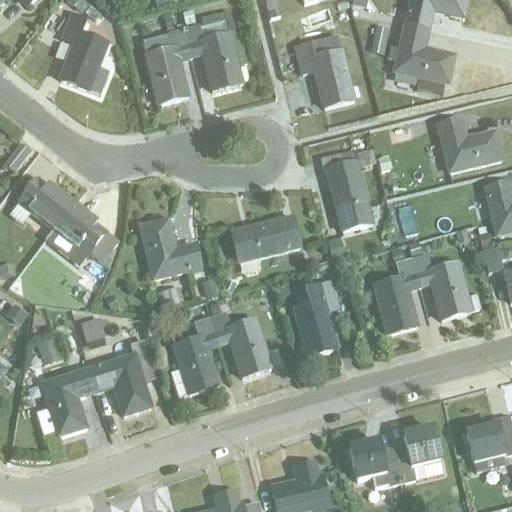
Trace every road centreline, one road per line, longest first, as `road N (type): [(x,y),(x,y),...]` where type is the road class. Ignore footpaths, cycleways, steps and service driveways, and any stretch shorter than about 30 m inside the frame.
road 1 (residential): [(511,346),(376,378),(67,486),(0,484)]
road 2 (residential): [(161,150),(238,126),(263,127),(276,140),(275,161),(256,175),(200,173),(177,163)]
road 3 (residential): [(0,92),(74,146),(118,159),(161,150)]
